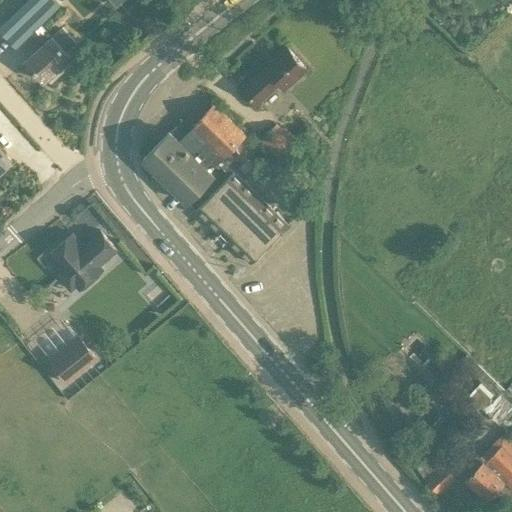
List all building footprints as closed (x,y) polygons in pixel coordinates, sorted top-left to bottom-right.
[(25,0),(0,25),(0,29),(15,46),(62,0),(25,0)] [(50,36),(40,25),(28,36),(38,47),(24,60),(44,82),(70,58),(64,52),(75,42),(60,27),(50,36)] [(256,104),(279,83),(285,89),(306,69),(286,46),(241,88),(256,104)] [(203,146),(214,157),(217,153),(222,158),(229,152),(242,164),(255,149),(243,137),(245,135),(213,104),(178,142),(194,157),(203,146)] [(301,149),(276,124),(258,141),(283,166),(301,149)] [(194,157),(178,142),(169,134),(143,162),(186,204),(202,187),(213,175),(204,167),(214,157),(203,146),(194,157)] [(0,173),(11,163),(0,150),(0,173)] [(288,227),(260,200),(232,173),(195,212),(250,267),(288,227)] [(98,267),(116,252),(99,232),(87,242),(89,245),(84,250),(71,235),(47,255),(58,267),(52,272),(69,291),(74,287),(78,291),(102,271),(98,267)] [(76,334),(45,359),(63,381),(94,356),(76,334)] [(311,362),(323,374),(329,368),(317,356),(311,362)] [(511,411),(511,382),(503,392),(499,388),(482,407),(501,424),(511,411)] [(464,478),(486,500),(503,483),(511,491),(511,438),(506,433),(491,448),(495,452),(485,462),(483,460),(464,478)] [(441,466),(425,480),(438,494),(455,480),(441,466)]
